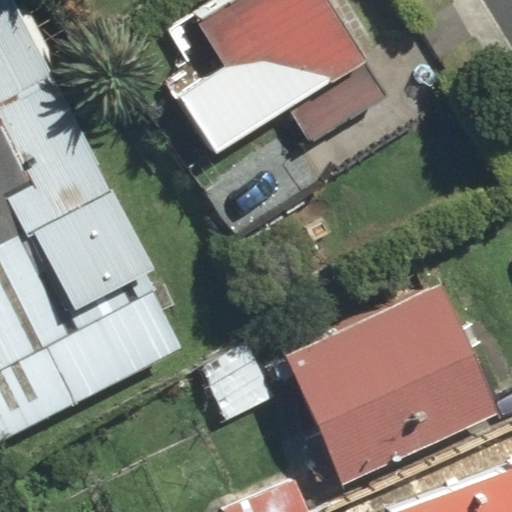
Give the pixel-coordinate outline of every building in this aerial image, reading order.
[(292,145),(375,94),(317,0),(195,0),(152,27),(177,68),(146,87),(187,153),(267,104),(292,145)] [(0,421),(160,342),(0,23),(0,421)] [(282,149),(235,181),(258,216),(306,184),(282,149)] [(418,278),(253,352),(316,491),(481,417),(418,278)] [(511,511),(511,449),(365,511),(511,511)] [(295,511),(280,476),(201,511),(295,511)]
